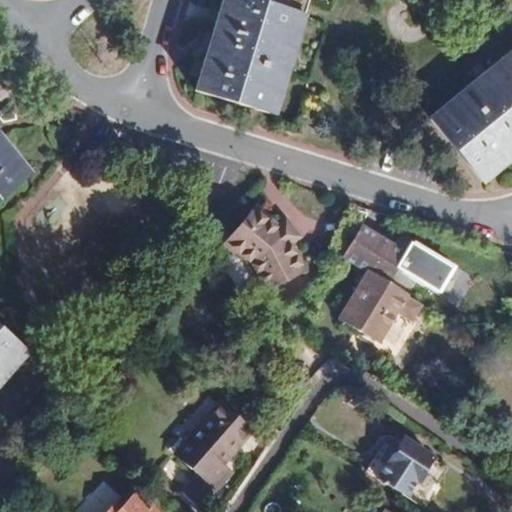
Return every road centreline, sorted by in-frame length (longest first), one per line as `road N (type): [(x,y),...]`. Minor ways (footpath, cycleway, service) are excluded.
road 1 (residential): [(130,112),(511,230)]
road 2 (residential): [(229,511),(325,369),(511,484)]
road 3 (residential): [(29,43),(130,112)]
